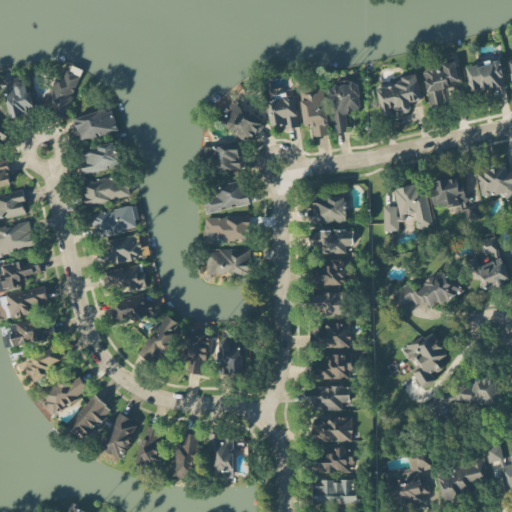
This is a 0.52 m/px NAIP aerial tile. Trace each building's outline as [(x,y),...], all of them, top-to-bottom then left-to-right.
[(505,85),(500,58),(467,64),(471,91),(505,85)] [(429,105),(444,102),(442,89),(460,86),(456,60),(424,65),(429,105)] [(81,74),(66,69),(63,77),(56,74),(43,108),(65,116),(81,74)] [(421,100),(418,74),(394,77),(395,84),(378,86),(382,115),(393,114),(392,111),(411,109),(410,101),(421,100)] [(4,84),(11,117),(34,112),(27,79),(4,84)] [(328,85),(335,132),(349,130),(346,110),(362,107),(357,80),(328,85)] [(304,124),(312,123),(313,135),(329,133),(323,85),(300,87),(304,124)] [(299,126),(296,92),(274,94),(274,99),(268,100),(270,124),(285,123),(285,127),(299,126)] [(221,119),(246,142),(263,125),(234,98),(224,109),(228,113),(221,119)] [(74,118),(81,141),(117,129),(109,106),(74,118)] [(0,145),(9,126),(0,121),(0,145)] [(83,172),(119,165),(115,141),(84,147),(87,163),(82,164),(83,172)] [(203,145),(204,169),(241,168),(240,144),(203,145)] [(0,184),(11,183),(7,159),(0,160),(0,184)] [(511,164),(477,171),(481,196),(511,190),(511,164)] [(435,206),(467,201),(465,190),(459,191),(456,176),(430,180),(435,206)] [(129,199),(128,177),(84,178),(85,201),(129,199)] [(203,197),(206,211),(248,204),(244,180),(215,185),(217,194),(203,197)] [(384,230),(399,230),(399,220),(404,220),(404,212),(415,212),(416,226),(429,226),(428,184),(395,185),(395,205),(383,205),(384,230)] [(0,216),(26,212),(22,189),(0,193),(0,216)] [(308,221),(346,221),(346,196),(314,196),(313,208),(308,208),(308,221)] [(463,207),(468,221),(483,216),(479,203),(463,207)] [(136,228),(132,204),(90,213),(94,237),(136,228)] [(220,239),(250,238),(250,215),(205,216),(205,231),(220,231),(220,239)] [(0,251),(34,246),(29,221),(0,225),(0,251)] [(321,252),(346,252),(346,245),(353,245),(353,229),(310,230),(310,244),(321,244),(321,252)] [(106,263),(141,257),(137,233),(102,240),(106,263)] [(483,255),(498,252),(495,236),(480,239),(483,255)] [(207,273),(248,272),(248,248),(207,249),(207,273)] [(478,263),(477,256),(468,258),(476,290),(503,283),(502,279),(508,277),(503,257),(478,263)] [(350,258),(332,258),(332,267),(316,267),(316,284),(350,284),(350,258)] [(0,263),(0,287),(19,284),(19,279),(31,277),(31,272),(40,271),(39,264),(32,265),(31,259),(0,263)] [(146,287),(141,263),(108,269),(111,288),(128,285),(129,290),(146,287)] [(408,283),(393,296),(403,307),(415,297),(429,313),(458,287),(442,268),(415,291),(408,283)] [(6,290),(7,313),(47,311),(46,288),(6,290)] [(156,312),(153,298),(145,300),(144,295),(109,302),(113,321),(156,312)] [(182,321),(161,312),(142,355),(163,364),(182,321)] [(10,322),(13,344),(51,338),(50,329),(41,330),(39,318),(10,322)] [(350,322),(313,323),(313,346),(351,345),(350,322)] [(189,327),(183,370),(204,373),(210,330),(189,327)] [(422,388),(436,381),(432,372),(444,366),(440,358),(446,355),(435,330),(402,346),(410,362),(422,388)] [(218,339),(219,370),(242,369),(241,339),(218,339)] [(20,360),(27,378),(62,366),(56,348),(20,360)] [(345,361),(345,353),(333,353),(333,361),(317,361),(317,378),(351,377),(351,361),(345,361)] [(42,394),(52,412),(89,390),(79,372),(42,394)] [(497,402),(498,377),(474,376),(473,386),(455,385),(455,400),(497,402)] [(342,409),(342,400),(349,400),(349,386),(305,385),(305,402),(314,402),(313,408),(342,409)] [(425,407),(439,417),(454,397),(440,387),(425,407)] [(67,423),(83,439),(112,409),(96,394),(67,423)] [(101,448),(122,457),(138,421),(117,412),(101,448)] [(351,440),(352,416),(328,415),(328,419),(314,419),(314,439),(351,440)] [(164,429),(146,424),(136,462),(154,467),(164,429)] [(173,475),(196,477),(198,433),(185,432),(185,442),(175,442),(173,475)] [(223,432),(209,432),(208,474),(233,475),(234,437),(222,437),(223,432)] [(511,488),(511,458),(503,461),(500,444),(485,446),(488,461),(498,459),(504,490),(511,488)] [(353,471),(354,447),(334,447),(333,452),(317,452),(317,463),(313,463),(313,470),(353,471)] [(384,472),(390,506),(423,500),(421,493),(429,492),(426,472),(431,471),(427,449),(407,453),(409,467),(384,472)] [(437,468),(443,499),(474,492),(472,481),(487,478),(483,459),(437,468)] [(314,502),(338,502),(357,501),(356,478),(313,479),(314,502)]
